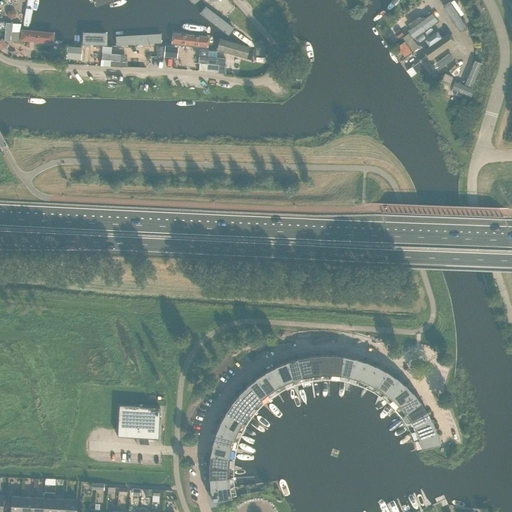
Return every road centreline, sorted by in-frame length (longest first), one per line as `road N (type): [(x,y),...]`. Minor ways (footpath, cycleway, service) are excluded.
road 1 (trunk): [(511,240),(0,217)]
road 2 (trunk): [(0,238),(511,260)]
road 3 (residential): [(228,0),(268,51),(264,84),(0,56)]
road 4 (residential): [(207,511),(199,486),(202,446),(220,403),(248,374),(285,354),(325,348),(396,371)]
road 5 (unclassified): [(477,158),(473,205),(511,321)]
road 6 (unclassified): [(486,127),(505,62),(487,0)]
